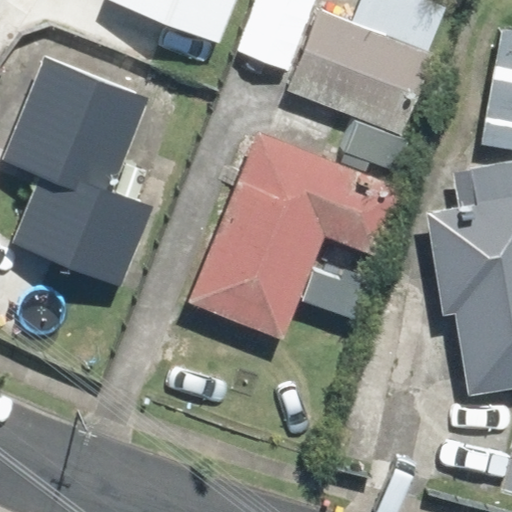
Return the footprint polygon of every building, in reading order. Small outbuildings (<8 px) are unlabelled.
[(116,0),(227,40),(241,0),(116,0)] [(442,0),(358,0),(351,20),(324,10),(294,87),(401,127),(428,56),(449,2),(442,0)] [(511,22),(502,21),(485,135),(511,139),(511,22)] [(0,151),(41,169),(13,237),(115,279),(148,199),(107,182),(146,90),(41,46),(0,144),(0,151)] [(340,116),(326,151),(320,149),(254,123),(186,296),(282,333),(323,228),(383,252),(409,184),(385,174),(399,140),(340,116)] [(442,303),(453,302),(467,386),(511,379),(511,153),(450,163),(455,193),(426,198),(442,303)]
